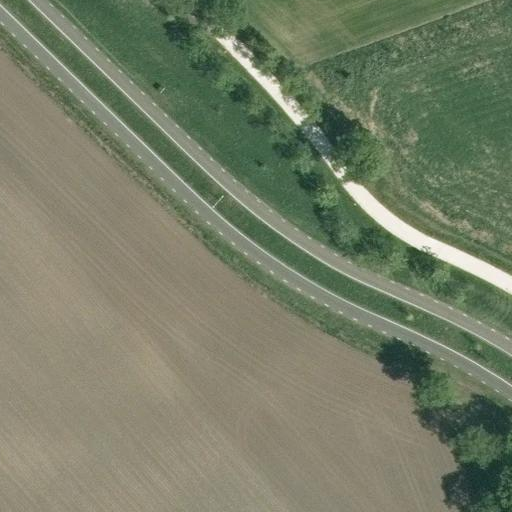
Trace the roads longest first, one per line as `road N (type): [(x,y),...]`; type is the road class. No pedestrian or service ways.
road 1 (unclassified): [(0,6),(240,227),(309,278),(511,389)]
road 2 (unclassified): [(511,342),(327,248),(265,205),(41,0)]
